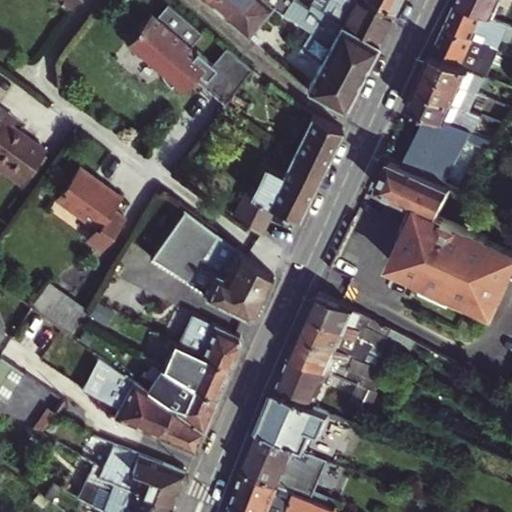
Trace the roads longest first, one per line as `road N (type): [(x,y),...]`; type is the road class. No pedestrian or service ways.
road 1 (secondary): [(427,0),(199,511)]
road 2 (unknown): [(307,266),(154,167),(36,69)]
road 3 (unknown): [(221,461),(113,419),(0,320)]
